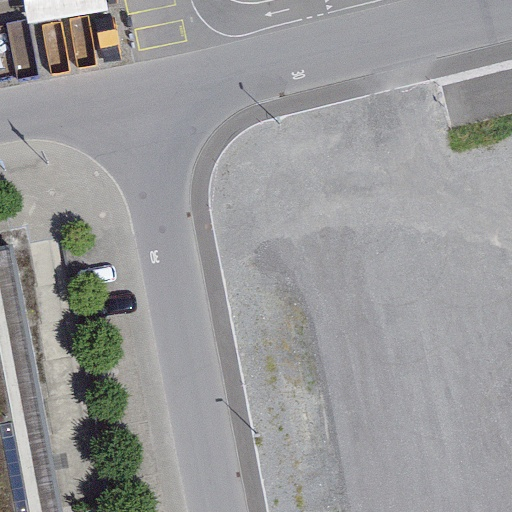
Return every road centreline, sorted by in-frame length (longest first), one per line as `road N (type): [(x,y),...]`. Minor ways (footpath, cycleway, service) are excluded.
road 1 (unclassified): [(217,511),(137,97)]
road 2 (residential): [(511,10),(137,97)]
road 3 (residential): [(137,97),(0,123)]
